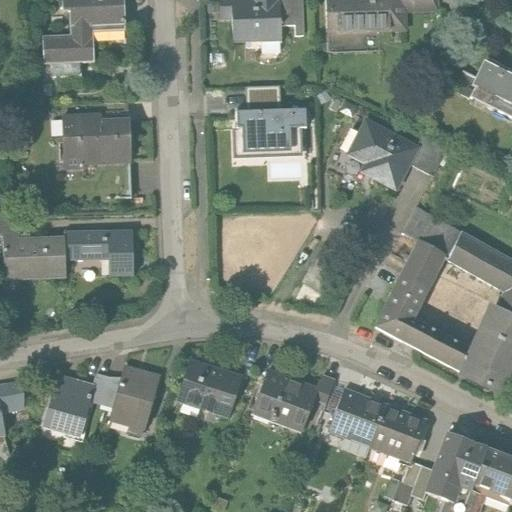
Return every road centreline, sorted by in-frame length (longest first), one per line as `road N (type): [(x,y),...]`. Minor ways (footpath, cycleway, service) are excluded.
road 1 (residential): [(511,425),(325,342),(227,326),(175,334)]
road 2 (residential): [(168,0),(175,334)]
road 3 (residential): [(175,334),(0,361)]
